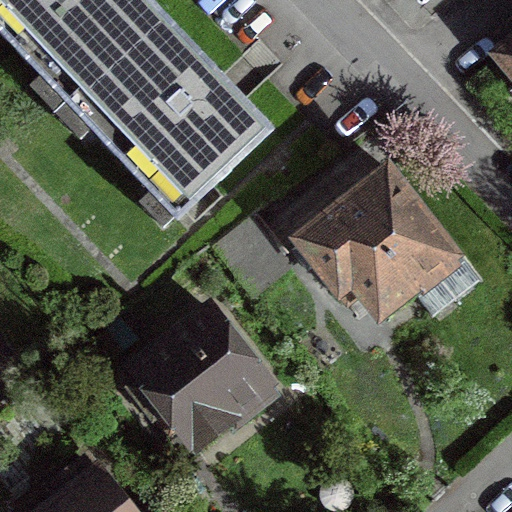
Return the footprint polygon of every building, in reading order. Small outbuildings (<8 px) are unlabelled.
[(230,90),(159,15),(145,0),(0,0),(0,39),(63,106),(174,224),(271,133),(230,90)] [(511,77),(511,43),(495,58),(511,77)] [(447,251),(385,172),(294,243),(344,307),(357,296),(376,320),(409,295),(429,322),(478,284),(451,248),(447,251)] [(286,256),(283,252),(254,215),(208,248),(248,300),(287,270),(280,261),(286,256)] [(127,391),(150,421),(162,412),(193,450),(229,422),(233,427),(248,418),(259,409),(271,397),(264,388),(265,387),(207,311),(128,373),(136,383),(127,391)] [(106,363),(133,342),(118,323),(91,344),(106,363)] [(48,511),(121,511),(84,464),(52,490),(61,502),(48,511)]
